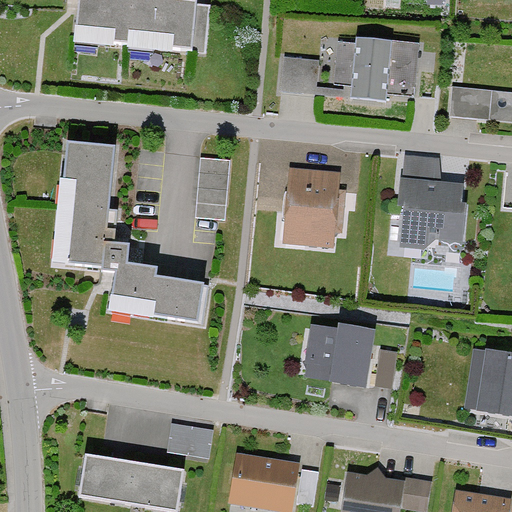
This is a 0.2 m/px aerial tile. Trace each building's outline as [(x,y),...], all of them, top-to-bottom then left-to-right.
[(71,0),(69,42),(187,51),(190,3),(149,0),(71,0)] [(414,102),(419,44),(350,39),(346,96),(414,102)] [(285,50),(283,88),(318,90),(320,52),(285,50)] [(100,240),(109,241),(114,209),(103,207),(111,148),(65,141),(48,263),(96,269),(100,240)] [(433,183),(435,161),(400,158),(398,180),(396,180),(393,208),(400,209),(396,248),(427,251),(428,241),(458,244),(462,204),(456,204),(457,185),(433,183)] [(219,226),(227,163),(197,160),(190,223),(219,226)] [(334,194),(336,175),(284,171),(278,247),(329,251),(330,234),(337,235),(340,194),(334,194)] [(96,269),(110,271),(105,312),(195,324),(200,284),(154,278),(155,267),(121,263),(124,243),(109,241),(100,240),(96,269)] [(361,389),(371,331),(333,325),(332,332),(305,327),(297,378),(361,389)] [(511,355),(483,352),(474,413),(511,417),(511,355)] [(391,354),(376,353),(372,388),(386,390),(391,354)] [(203,460),(207,431),(168,426),(164,454),(203,460)] [(264,511),(287,511),(295,465),(233,454),(224,505),(264,511)] [(152,511),(173,511),(179,471),(80,456),(73,500),(152,511)] [(309,510),(314,475),(298,472),(293,507),(309,510)] [(421,511),(426,485),(397,480),(397,484),(381,482),(373,472),(363,479),(344,476),(338,511),(421,511)] [(503,511),(505,503),(451,495),(448,511),(503,511)]
